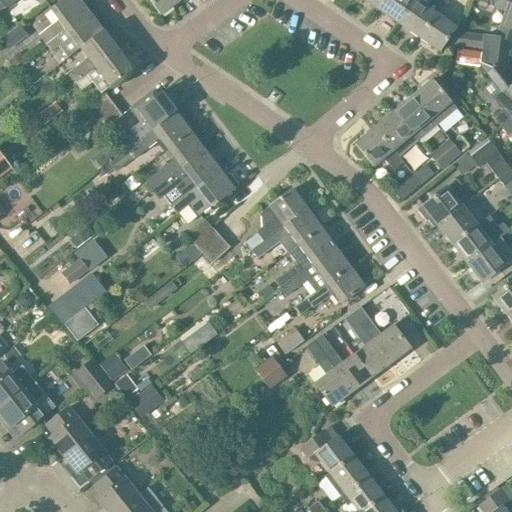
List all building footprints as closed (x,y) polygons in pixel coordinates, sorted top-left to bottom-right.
[(0,0),(0,3),(5,10),(18,0),(36,0),(37,1),(38,0),(0,0)] [(51,40),(88,12),(79,0),(63,0),(50,10),(58,21),(39,36),(45,44),(51,40)] [(180,0),(148,0),(160,15),(181,0),(180,0)] [(364,0),(377,9),(383,0),(364,0)] [(383,0),(377,9),(398,23),(414,0),(383,0)] [(431,2),(427,8),(415,0),(414,0),(398,23),(419,37),(436,14),(435,14),(439,8),(431,2)] [(497,1),(494,9),(508,14),(504,27),(499,39),(508,41),(511,41),(511,40),(511,6),(497,1)] [(80,48),(103,30),(88,12),(51,40),(45,44),(52,53),(58,48),(67,58),(80,48)] [(456,28),(436,14),(419,37),(440,52),(456,28)] [(68,74),(75,82),(118,49),(103,30),(80,48),(88,59),(68,74)] [(18,43),(10,32),(0,39),(9,51),(18,43)] [(484,36),(482,48),(507,51),(508,41),(499,39),(484,36)] [(480,57),(480,58),(506,62),(507,51),(482,48),(481,50),(481,53),(481,55),(480,57)] [(132,69),(118,49),(75,82),(81,91),(92,83),(100,94),(132,69)] [(25,61),(19,53),(6,62),(12,70),(25,61)] [(480,59),(479,66),(501,94),(494,99),(502,110),(492,117),(499,126),(511,115),(511,75),(505,67),(506,62),(480,58),(480,59)] [(436,126),(457,109),(433,80),(413,96),(431,119),(436,126)] [(132,133),(121,142),(126,149),(148,133),(175,112),(160,93),(158,95),(153,89),(129,109),(139,123),(130,131),(132,133)] [(86,111),(94,121),(113,106),(105,96),(86,111)] [(393,112),(417,142),(436,126),(431,119),(413,96),(393,112)] [(55,102),(37,115),(43,124),(61,111),(55,102)] [(113,106),(94,121),(102,131),(122,116),(113,106)] [(3,108),(0,110),(0,126),(11,118),(3,108)] [(148,133),(126,149),(127,150),(134,159),(134,160),(160,139),(160,140),(167,149),(190,132),(175,112),(148,133)] [(393,112),(374,129),(392,151),(398,158),(417,142),(393,112)] [(511,115),(499,126),(507,137),(511,132),(511,115)] [(398,158),(392,151),(374,129),(354,145),(355,146),(352,149),(352,153),(357,159),(361,159),(364,157),(373,167),(383,159),(394,171),(403,164),(398,158)] [(175,159),(144,182),(151,191),(156,187),(205,151),(190,132),(167,149),(174,159),(175,159)] [(451,143),(452,144),(460,153),(467,147),(459,137),(451,143)] [(469,158),(468,158),(476,168),(484,162),(493,156),(496,153),(497,152),(492,146),(489,142),(476,152),(469,157),(469,158)] [(460,153),(452,144),(444,150),(452,160),(460,153)] [(106,148),(89,161),(97,171),(114,158),(106,148)] [(116,173),(134,159),(127,150),(120,155),(109,163),(114,171),(116,173)] [(205,151),(156,187),(164,197),(171,206),(219,170),(205,151)] [(493,156),(484,162),(491,171),(498,179),(510,170),(503,162),(500,157),(497,152),(496,153),(493,156)] [(0,178),(12,169),(0,153),(0,178)] [(109,163),(100,171),(105,178),(114,171),(109,163)] [(417,171),(426,181),(433,175),(425,165),(417,171)] [(219,170),(171,206),(177,214),(192,203),(200,213),(197,216),(197,217),(211,206),(234,189),(239,185),(230,174),(225,177),(219,170)] [(511,172),(510,170),(498,179),(505,187),(511,181),(511,172)] [(402,201),(426,181),(417,171),(394,191),(402,201)] [(456,180),(447,187),(417,210),(427,223),(432,219),(438,225),(462,207),(471,200),(456,180)] [(252,249),(307,209),(292,190),(269,207),(270,207),(260,214),(261,216),(262,228),(257,232),(258,234),(246,242),(252,249)] [(462,207),(438,225),(452,244),(476,225),(462,207)] [(286,253),(297,245),(321,228),(307,209),(252,249),(258,257),(278,242),(286,253)] [(488,216),(476,226),(476,225),(452,244),(467,263),(491,244),(491,245),(502,237),(508,232),(502,223),(497,227),(488,216)] [(186,237),(194,246),(212,229),(204,220),(186,237)] [(280,288),(335,248),(321,228),(297,245),(286,253),(296,265),(274,281),(280,288)] [(90,238),(83,229),(70,240),(77,249),(90,238)] [(221,239),(212,229),(194,246),(203,255),(221,239)] [(491,244),(467,263),(482,283),(487,279),(498,270),(504,277),(511,270),(511,250),(502,237),(491,245),(491,244)] [(229,248),(221,239),(203,255),(211,265),(229,248)] [(306,282),(314,293),(349,267),(335,248),(280,288),(286,297),(306,282)] [(69,285),(88,270),(79,260),(60,275),(69,285)] [(349,267),(314,293),(294,308),(299,316),(311,307),(313,309),(331,296),(338,305),(340,304),(363,286),(349,267)] [(91,278),(77,289),(88,304),(102,292),(91,278)] [(171,281),(144,302),(150,310),(177,289),(171,281)] [(511,281),(493,297),(507,316),(511,312),(511,281)] [(265,299),(274,292),(269,285),(259,292),(265,299)] [(31,295),(23,293),(17,296),(17,303),(20,308),(27,308),(32,303),(31,295)] [(360,307),(352,312),(361,326),(369,320),(360,307)] [(84,309),(63,324),(76,341),(97,326),(84,309)] [(361,326),(352,312),(344,318),(353,331),(361,326)] [(392,326),(373,341),(390,364),(409,349),(392,326)] [(287,354),(304,342),(296,332),(279,344),(286,354),(287,353),(287,354)] [(321,336),(313,342),(323,354),(330,348),(321,336)] [(373,341),(353,355),(370,378),(390,364),(373,341)] [(313,342),(306,348),(318,365),(327,359),(323,354),(313,342)] [(20,356),(13,347),(2,356),(10,365),(20,356)] [(114,353),(99,365),(112,382),(127,370),(114,353)] [(334,353),(327,359),(328,361),(351,392),(370,378),(353,355),(342,363),(336,355),(334,353)] [(254,370),(261,379),(278,367),(271,357),(254,370)] [(326,375),(314,384),(332,407),(351,392),(328,361),(327,359),(318,365),(326,375)] [(13,374),(10,370),(2,360),(0,361),(0,405),(32,380),(22,366),(13,374)] [(86,388),(102,375),(91,360),(74,373),(86,388)] [(278,367),(261,379),(270,390),(286,378),(278,367)] [(102,375),(86,388),(96,400),(112,388),(102,375)] [(126,375),(114,384),(125,398),(135,390),(137,389),(126,375)] [(0,415),(9,428),(13,425),(21,436),(46,416),(35,403),(45,395),(32,380),(0,405),(0,415)] [(144,391),(129,403),(141,419),(156,407),(144,391)] [(44,426),(52,436),(49,439),(62,456),(91,434),(69,406),(44,426)] [(352,456),(337,436),(331,440),(324,430),(299,449),(307,460),(314,454),(329,474),(352,456)] [(91,434),(62,456),(76,474),(80,471),(89,482),(113,462),(104,451),(91,434)] [(367,475),(352,456),(324,477),(339,496),(367,475)] [(92,486),(100,497),(97,500),(106,511),(115,511),(138,495),(125,478),(116,467),(92,486)] [(359,511),(382,495),(367,475),(339,496),(347,506),(351,503),(358,511),(359,511)] [(138,495),(115,511),(166,511),(147,488),(138,495)] [(506,511),(502,506),(509,501),(500,488),(477,506),(480,511),(506,511)] [(394,511),(382,495),(359,511),(394,511)] [(309,511),(318,511),(323,509),(317,501),(307,509),(309,511)]
